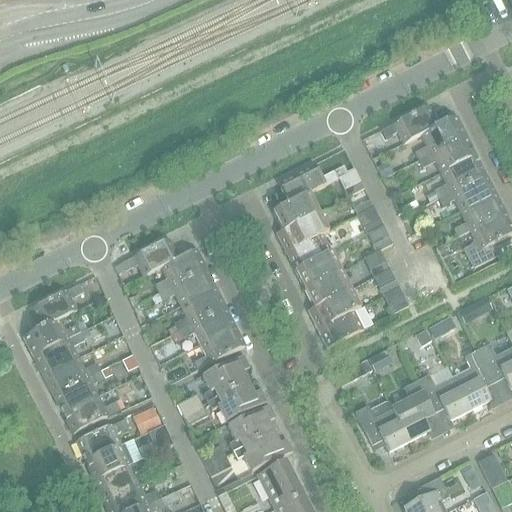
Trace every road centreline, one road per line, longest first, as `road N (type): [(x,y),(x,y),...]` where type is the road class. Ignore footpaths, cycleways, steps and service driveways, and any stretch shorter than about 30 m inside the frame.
road 1 (residential): [(212,511),(90,244)]
road 2 (residential): [(426,293),(336,115)]
road 3 (residential): [(312,357),(246,208),(212,217)]
road 4 (residential): [(212,217),(200,231),(270,379)]
road 5 (tertiary): [(0,41),(162,0)]
road 6 (residential): [(336,115),(483,39)]
road 7 (residential): [(511,412),(369,487)]
road 8 (residential): [(197,188),(336,115)]
road 9 (residential): [(270,379),(325,511)]
road 10 (residential): [(369,487),(312,357)]
road 11 (residential): [(90,244),(197,188)]
